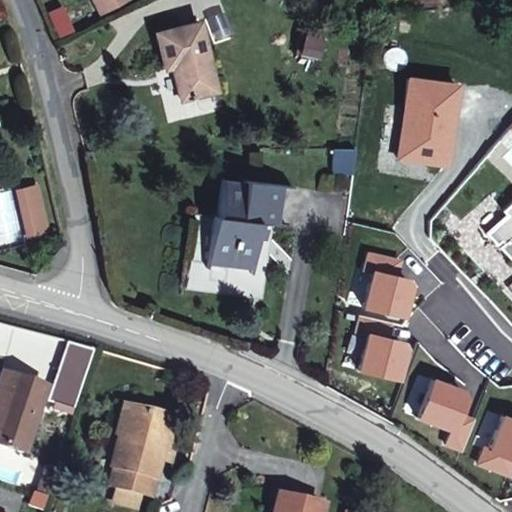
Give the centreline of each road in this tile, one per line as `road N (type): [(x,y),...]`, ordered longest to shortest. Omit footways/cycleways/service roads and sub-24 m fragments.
road 1 (unclassified): [(82,317),(276,379),(475,511)]
road 2 (unclassified): [(20,0),(82,220),(82,317)]
road 3 (unknown): [(511,390),(467,361),(442,356),(363,382),(329,414)]
